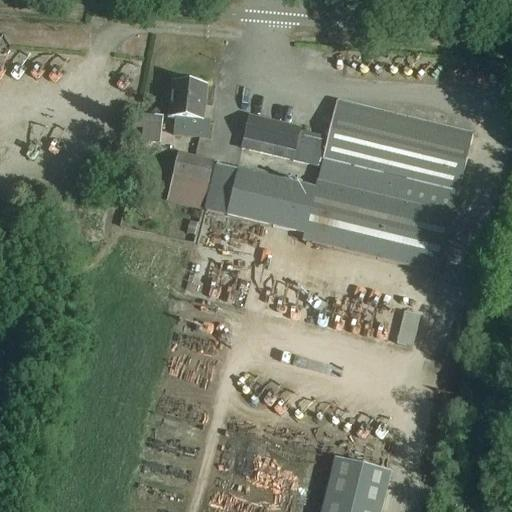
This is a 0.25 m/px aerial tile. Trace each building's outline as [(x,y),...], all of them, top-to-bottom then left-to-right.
[(202,84),(190,83),(189,86),(172,84),(169,119),(175,120),(174,132),(207,136),(208,123),(202,123),(206,87),(201,87),(202,84)] [(214,168),(204,213),(305,237),(303,242),(439,275),(473,135),(337,103),(328,140),(297,132),(298,129),(249,117),(241,150),(320,169),(315,192),(214,168)] [(143,123),(141,145),(160,146),(162,125),(143,123)] [(178,155),(166,204),(203,213),(214,164),(178,155)] [(412,351),(420,319),(404,315),(396,347),(412,351)] [(380,511),(390,476),(336,462),(323,511),(380,511)]
